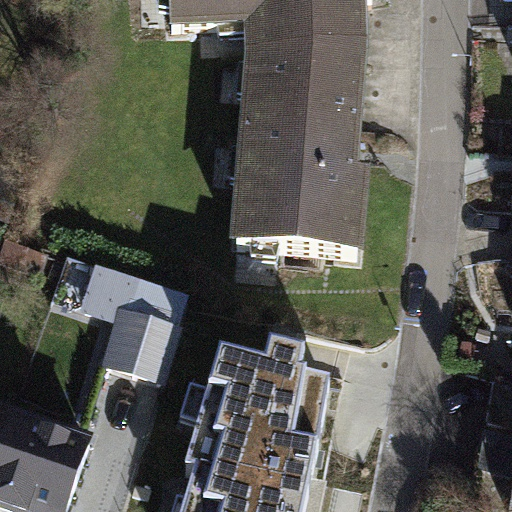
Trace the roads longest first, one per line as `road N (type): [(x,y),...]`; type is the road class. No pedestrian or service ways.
road 1 (residential): [(447,0),(438,242),(421,376)]
road 2 (residential): [(297,350),(421,376)]
